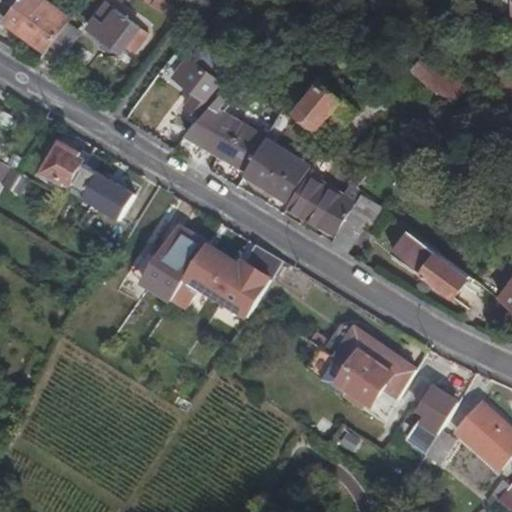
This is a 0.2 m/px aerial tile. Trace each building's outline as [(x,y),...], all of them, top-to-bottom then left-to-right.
[(0,0),(0,8),(9,16),(21,0),(0,0)] [(6,19),(22,32),(30,22),(46,0),(21,0),(9,16),(6,19)] [(34,41),(48,52),(72,21),(46,0),(30,22),(41,32),(34,41)] [(146,0),(172,17),(182,0),(146,0)] [(129,46),(138,53),(148,39),(139,32),(142,28),(129,18),(128,19),(111,7),(94,30),(101,35),(100,36),(123,53),(129,46)] [(383,8),(368,27),(379,36),(380,37),(392,23),(393,17),(383,8)] [(22,32),(34,41),(41,32),(30,22),(22,32)] [(54,47),(65,56),(83,34),(71,24),(54,47)] [(379,36),(368,27),(347,52),(351,55),(354,51),(361,57),(379,36)] [(451,100),(453,102),(466,87),(429,54),(415,69),(441,91),(439,94),(448,103),(451,100)] [(189,106),(205,119),(226,94),(243,74),(223,57),(210,72),(193,59),(180,77),(199,92),(189,106)] [(359,110),(324,81),(300,109),(327,130),(332,125),(342,132),(359,110)] [(226,94),(192,135),(250,170),(269,138),(270,136),(228,112),(236,101),(226,94)] [(250,170),(249,172),(269,186),(291,200),(313,167),(269,138),(250,170)] [(67,183),(75,188),(80,179),(90,161),(81,156),(79,159),(61,149),(47,175),(66,185),(67,183)] [(0,180),(1,181),(10,166),(0,159),(0,180)] [(99,166),(90,161),(80,179),(89,185),(99,166)] [(17,193),(28,179),(13,168),(2,182),(17,193)] [(338,235),(365,192),(360,189),(352,185),(345,196),(311,174),(291,206),(338,235)] [(333,244),(347,253),(378,203),(365,192),(338,235),(333,244)] [(455,297),(472,276),(399,219),(383,240),(455,297)] [(192,274),(209,246),(180,228),(178,230),(181,232),(169,250),(167,249),(163,255),(151,247),(133,275),(174,301),(187,281),(192,274)] [(243,268),(209,246),(192,274),(252,313),(281,266),(255,249),(243,268)] [(283,262),(257,246),(255,249),(281,266),(283,262)] [(187,281),(174,301),(171,306),(179,311),(195,287),(187,281)] [(511,287),(503,299),(511,306),(511,287)] [(399,402),(418,372),(359,331),(339,360),(385,392),(395,398),(399,402)] [(385,392),(339,360),(331,354),(317,376),(366,410),(370,405),(374,408),(380,400),(385,392)] [(442,433),(460,403),(435,388),(425,403),(433,408),(411,441),(429,454),(442,433)] [(389,406),(395,398),(385,392),(380,400),(389,406)] [(511,458),(511,429),(485,405),(459,433),(500,471),(511,458)] [(314,429),(325,437),(331,427),(320,421),(314,429)] [(454,441),(442,433),(429,454),(439,461),(454,441)] [(359,441),(349,434),(342,445),(352,452),(359,441)] [(500,504),(511,488),(502,482),(491,498),(500,504)] [(511,505),(511,487),(511,488),(500,504),(509,510),(511,505)]
